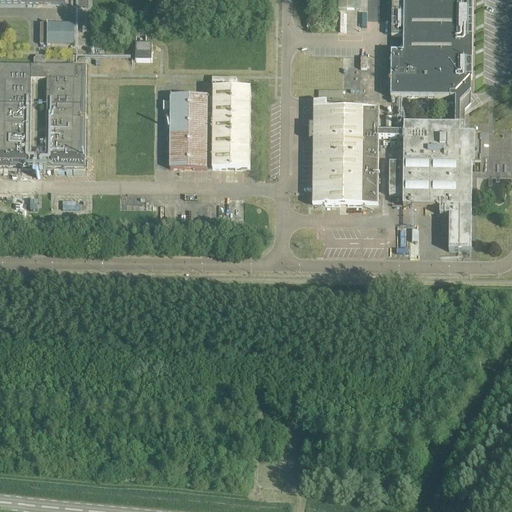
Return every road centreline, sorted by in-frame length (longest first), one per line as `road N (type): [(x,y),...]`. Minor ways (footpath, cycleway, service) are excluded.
road 1 (unknown): [(286,192),(286,265),(488,269),(511,261)]
road 2 (unknown): [(0,180),(286,192)]
road 3 (unknown): [(286,40),(286,192)]
